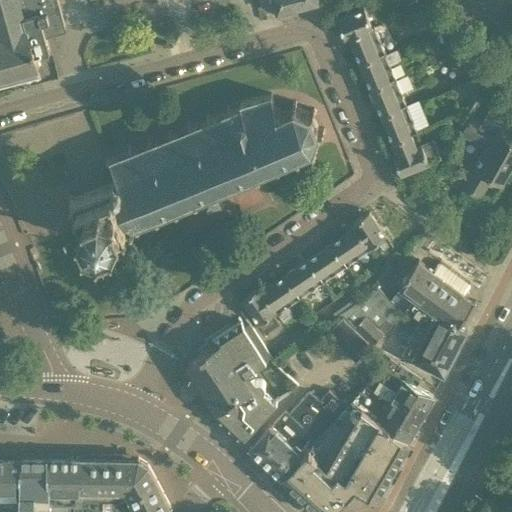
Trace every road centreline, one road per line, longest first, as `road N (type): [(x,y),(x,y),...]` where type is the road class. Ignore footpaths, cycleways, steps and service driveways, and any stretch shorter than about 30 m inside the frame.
road 1 (residential): [(0,116),(307,30),(319,44),(370,178),(192,307),(132,405)]
road 2 (secondary): [(511,330),(412,511)]
road 3 (secondary): [(443,511),(511,374)]
road 4 (residential): [(49,390),(51,370),(0,250)]
